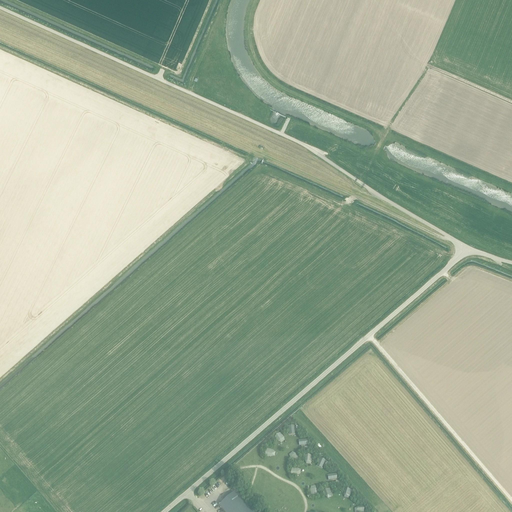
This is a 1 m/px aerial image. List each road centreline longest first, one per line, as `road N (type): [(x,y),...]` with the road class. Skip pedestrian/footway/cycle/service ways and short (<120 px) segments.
road 1 (track): [(466,246),(307,146),(0,7)]
road 2 (track): [(453,239),(0,36)]
road 3 (unclassified): [(164,511),(466,246)]
road 4 (track): [(315,151),(361,154),(377,148),(380,137),(283,88),(261,68),(248,27),(255,0)]
